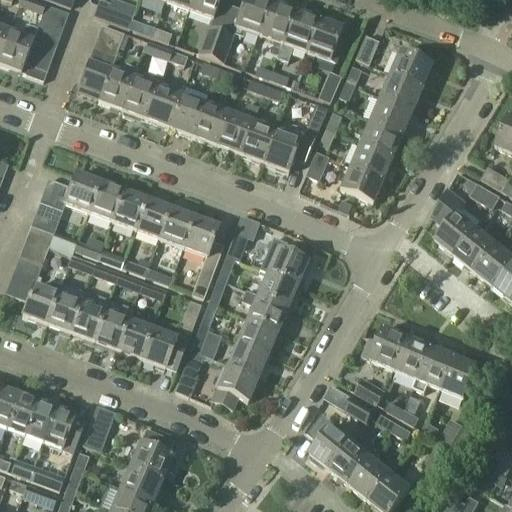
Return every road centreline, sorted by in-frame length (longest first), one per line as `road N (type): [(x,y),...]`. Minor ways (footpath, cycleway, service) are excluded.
road 1 (residential): [(382,255),(0,109)]
road 2 (residential): [(259,458),(170,412),(0,346)]
road 3 (residential): [(259,458),(382,255)]
road 4 (residential): [(382,255),(496,53)]
road 5 (residential): [(496,53),(353,0)]
road 6 (residential): [(511,335),(382,255)]
